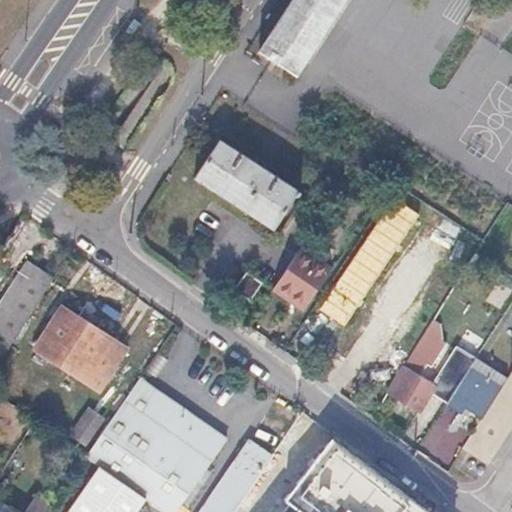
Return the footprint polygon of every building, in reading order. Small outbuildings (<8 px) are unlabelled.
[(298,0),(265,52),(300,75),(348,0),(298,0)] [(389,112),(415,127),(440,83),(414,69),(389,112)] [(222,141),(198,180),(274,226),(297,187),(222,141)] [(274,287),(302,305),(329,266),(301,247),(276,285),(274,287)] [(0,362),(4,364),(55,281),(29,264),(0,310),(0,362)] [(236,286),(251,296),(262,280),(247,270),(236,286)] [(445,298),(386,391),(416,410),(433,384),(419,375),(423,368),(416,364),(454,304),(445,298)] [(66,308),(40,349),(103,388),(128,347),(66,308)] [(445,401),(459,410),(464,403),(471,407),(484,415),(508,379),(473,357),(461,377),(450,393),(445,401)] [(450,393),(461,377),(444,367),(438,376),(439,387),(450,393)] [(464,446),(488,462),(511,426),(511,372),(508,379),(484,415),(464,446)] [(137,511),(146,499),(165,511),(177,511),(227,440),(140,382),(87,460),(100,469),(71,511),(137,511)] [(471,407),(464,403),(459,410),(466,415),(471,407)] [(105,419),(88,406),(68,435),(85,447),(105,419)] [(450,511),(308,407),(272,457),(243,511),(450,511)] [(233,511),(248,492),(272,457),(249,441),(202,511),(233,511)] [(26,511),(51,511),(53,509),(36,498),(26,511)]
